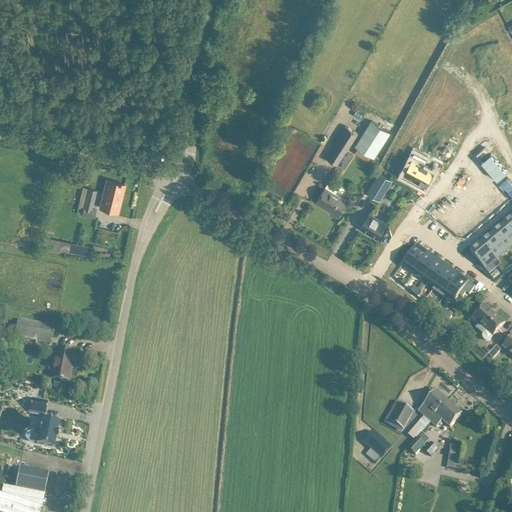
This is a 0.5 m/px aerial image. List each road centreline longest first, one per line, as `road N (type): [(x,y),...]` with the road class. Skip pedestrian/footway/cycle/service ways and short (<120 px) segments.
road 1 (unclassified): [(81,511),(135,246),(174,179)]
road 2 (tertiary): [(363,291),(174,179)]
road 3 (tertiary): [(504,413),(363,291)]
road 4 (unclassified): [(174,179),(187,138),(191,73),(214,0)]
road 5 (tertiary): [(174,179),(0,133)]
road 6 (residential): [(490,116),(409,226)]
